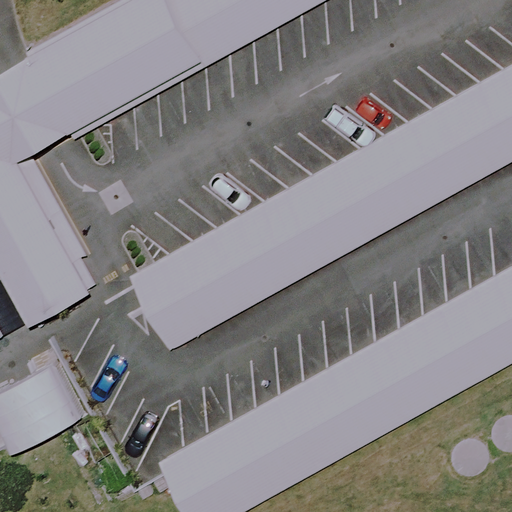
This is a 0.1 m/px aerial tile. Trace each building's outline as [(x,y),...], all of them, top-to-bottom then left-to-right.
[(128,0),(46,45),(86,123),(306,0),(128,0)] [(0,72),(42,147),(86,123),(46,45),(0,68),(0,72)] [(511,159),(511,69),(134,279),(172,348),(511,159)] [(116,278),(42,147),(0,72),(0,224),(0,225),(47,314),(116,278)] [(230,511),(511,359),(511,261),(168,448),(202,511),(230,511)] [(0,313),(0,337),(10,331),(0,313)] [(0,461),(46,444),(35,416),(0,429),(0,461)]
